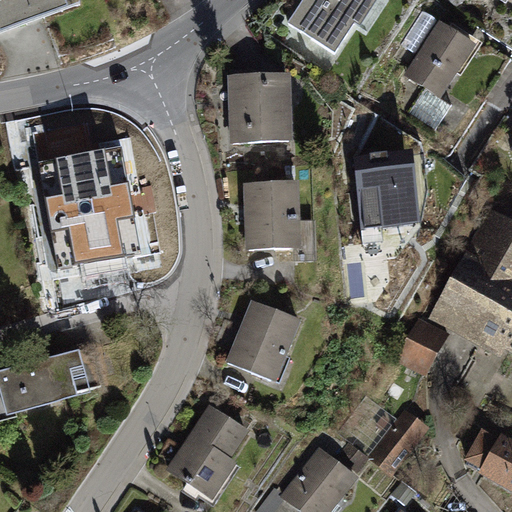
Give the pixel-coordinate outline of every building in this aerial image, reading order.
[(76,0),(0,0),(0,34),(79,7),(76,0)] [(386,6),(376,0),(311,0),(292,28),(343,65),(386,6)] [(482,50),(448,26),(409,80),(442,104),(482,50)] [(289,84),(226,85),(226,156),(289,155),(289,84)] [(413,152),(353,158),(363,246),(394,242),(396,260),(421,229),(413,152)] [(147,264),(127,153),(33,167),(53,281),(147,264)] [(302,192),(243,192),(243,261),(302,261),(302,192)] [(511,225),(492,214),(429,321),(503,364),(507,357),(511,359),(511,225)] [(305,330),(254,307),(230,360),(280,383),(305,330)] [(451,340),(419,322),(395,364),(427,382),(451,340)] [(87,353),(0,377),(0,426),(100,399),(87,353)] [(433,429),(409,410),(371,456),(395,476),(433,429)] [(259,444),(207,415),(173,477),(225,506),(259,444)] [(511,439),(501,433),(497,437),(480,427),(462,459),(479,468),(476,474),(511,494),(511,439)] [(334,511),(352,490),(313,458),(280,499),(296,511),(334,511)]
